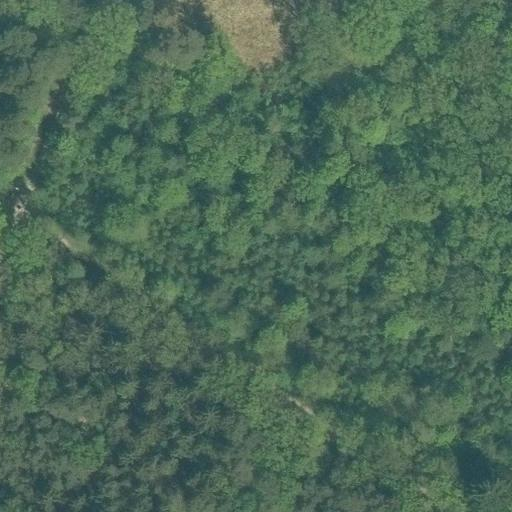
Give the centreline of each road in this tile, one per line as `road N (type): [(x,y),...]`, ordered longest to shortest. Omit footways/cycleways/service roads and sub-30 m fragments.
road 1 (track): [(420,511),(0,223)]
road 2 (track): [(0,223),(2,203),(93,12)]
